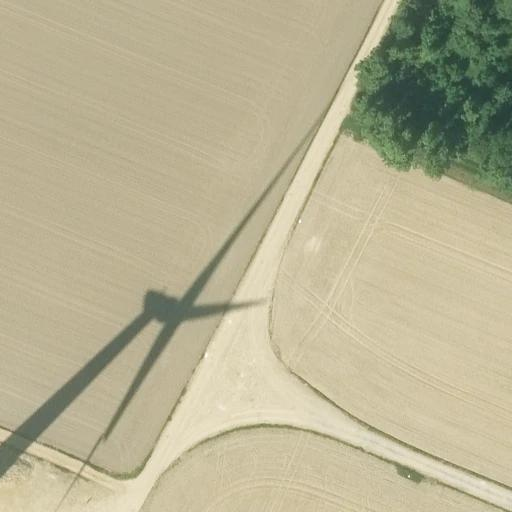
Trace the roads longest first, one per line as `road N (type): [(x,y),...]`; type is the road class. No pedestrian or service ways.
road 1 (unclassified): [(129,511),(386,0)]
road 2 (track): [(200,374),(511,502)]
road 3 (track): [(0,436),(139,493)]
